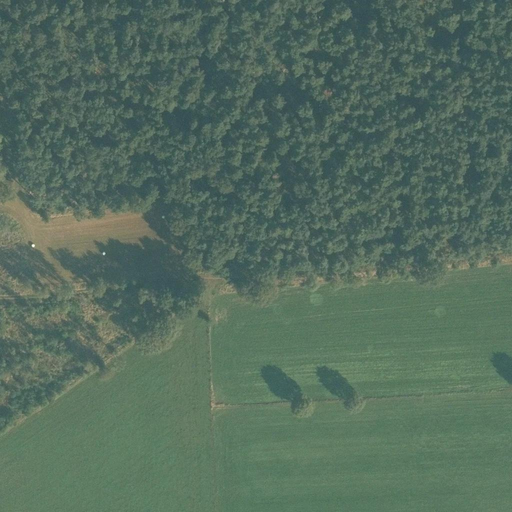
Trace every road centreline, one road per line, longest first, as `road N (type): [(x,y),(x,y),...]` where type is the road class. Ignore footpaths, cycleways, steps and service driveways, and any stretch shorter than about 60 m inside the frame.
road 1 (track): [(0,296),(511,250)]
road 2 (track): [(0,110),(31,293)]
